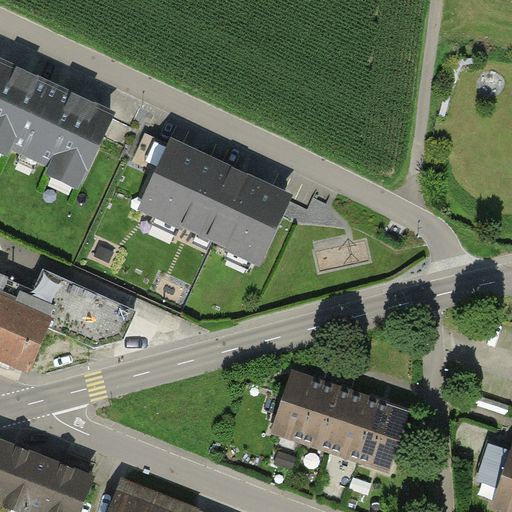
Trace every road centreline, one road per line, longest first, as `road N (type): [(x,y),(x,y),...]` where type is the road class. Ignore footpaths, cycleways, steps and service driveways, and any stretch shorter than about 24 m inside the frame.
road 1 (residential): [(0,22),(438,230),(457,290)]
road 2 (tertiary): [(26,406),(431,296)]
road 3 (residential): [(287,511),(26,406)]
road 4 (track): [(411,217),(437,0)]
road 5 (residential): [(444,511),(431,296)]
